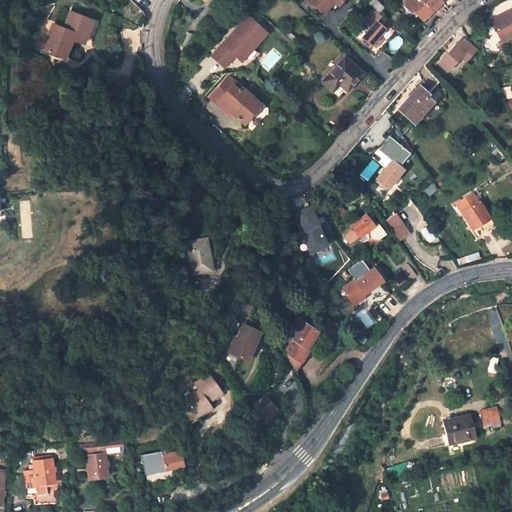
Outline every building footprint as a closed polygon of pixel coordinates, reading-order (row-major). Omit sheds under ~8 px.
[(307,0),(322,13),(328,7),(333,0),(338,4),(341,0),(307,0)] [(328,7),(332,10),(338,4),(333,0),(328,7)] [(382,7),(374,0),(366,0),(366,1),(378,12),(382,7)] [(415,11),(423,20),(442,3),(439,0),(411,0),(406,5),(413,13),(415,11)] [(43,50),(65,59),(72,40),(74,34),(86,38),(93,20),(70,12),(64,28),(58,26),(55,33),(50,31),(43,50)] [(511,14),(511,15),(509,12),(490,21),(501,43),(511,37),(511,14)] [(209,55),(224,69),(236,57),(242,62),(269,33),(248,13),(209,55)] [(377,21),(362,38),(371,45),(385,29),(377,21)] [(285,37),(292,44),(296,39),(289,32),(285,37)] [(189,47),(194,36),(188,33),(182,44),(189,47)] [(86,38),(74,34),(72,40),(84,44),(86,38)] [(461,38),(439,63),(447,70),(460,56),(464,60),(474,49),(461,38)] [(346,91),(363,73),(345,57),(322,82),(339,98),(346,90),(346,91)] [(130,79),(108,76),(105,78),(113,91),(127,94),(130,79)] [(225,106),(231,112),(243,123),(260,105),(228,76),(209,97),(222,109),(225,106)] [(414,123),(432,102),(426,96),(428,93),(419,85),(398,109),(414,123)] [(222,109),(229,115),(231,112),(225,106),(222,109)] [(403,147),(370,187),(381,196),(403,170),(399,167),(410,153),(403,147)] [(424,190),(429,195),(435,190),(430,185),(424,190)] [(456,204),(472,229),(478,225),(489,218),(479,202),(478,202),(472,193),(456,204)] [(295,210),(307,254),(327,248),(315,205),(295,210)] [(397,237),(407,230),(395,213),(385,220),(397,237)] [(366,215),(351,226),(352,228),(342,235),(350,245),(377,224),(371,216),(368,218),(366,215)] [(482,232),(494,224),(489,218),(478,225),(482,232)] [(186,242),(192,274),(212,270),(206,239),(186,242)] [(399,268),(409,280),(416,275),(407,263),(399,268)] [(363,294),(382,281),(373,268),(357,280),(359,283),(357,285),(363,294)] [(321,275),(325,279),(330,274),(325,270),(321,275)] [(340,275),(346,281),(350,277),(343,271),(340,275)] [(387,297),(395,308),(402,303),(394,292),(387,297)] [(306,317),(310,313),(306,308),(301,313),(306,317)] [(298,330),(293,339),(285,352),(296,372),(310,350),(307,348),(317,332),(297,319),(292,326),(298,330)] [(247,360),(260,331),(243,324),(237,338),(235,338),(229,352),(247,360)] [(353,354),(350,357),(356,363),(360,358),(353,354)] [(199,390),(186,399),(196,416),(214,404),(212,401),(212,400),(223,392),(210,374),(195,384),(199,390)] [(494,387),(495,393),(496,396),(506,394),(504,385),(494,387)] [(320,388),(312,397),(322,406),(330,397),(320,388)] [(281,391),(267,399),(276,413),(290,405),(281,391)] [(199,419),(217,407),(214,404),(196,416),(199,419)] [(484,423),(498,420),(495,408),(488,409),(489,414),(482,415),(484,423)] [(448,445),(476,438),(471,414),(442,421),(448,445)] [(176,437),(166,441),(168,447),(178,445),(176,437)] [(125,439),(114,441),(116,452),(127,451),(125,439)] [(86,456),(88,478),(107,476),(104,453),(116,452),(114,441),(79,445),(80,456),(86,456)] [(168,450),(141,456),(144,472),(182,465),(180,454),(175,454),(175,451),(169,453),(168,450)] [(34,469),(24,470),(26,487),(36,486),(36,484),(60,481),(59,468),(52,469),(51,460),(37,461),(36,459),(33,459),(34,469)] [(414,467),(422,466),(421,459),(413,460),(414,467)] [(34,506),(56,503),(55,493),(33,495),(34,506)]
